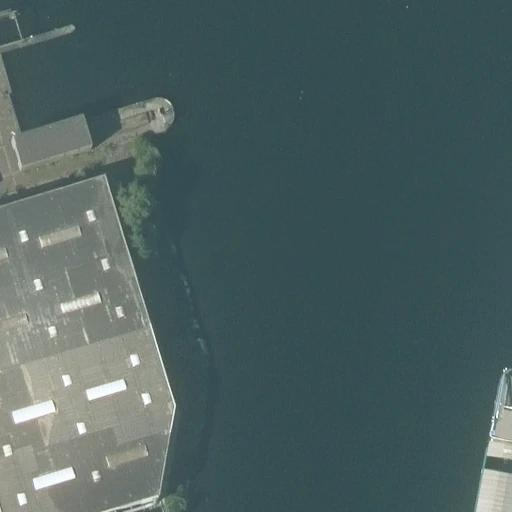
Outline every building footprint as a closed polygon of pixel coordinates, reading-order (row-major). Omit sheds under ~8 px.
[(89,152),(80,122),(9,144),(19,175),(89,152)] [(0,297),(126,259),(102,182),(0,213),(0,297)] [(126,259),(0,297),(0,382),(149,338),(126,259)] [(0,465),(173,414),(149,338),(0,382),(0,465)] [(173,414),(0,465),(0,511),(128,511),(157,503),(173,414)]
